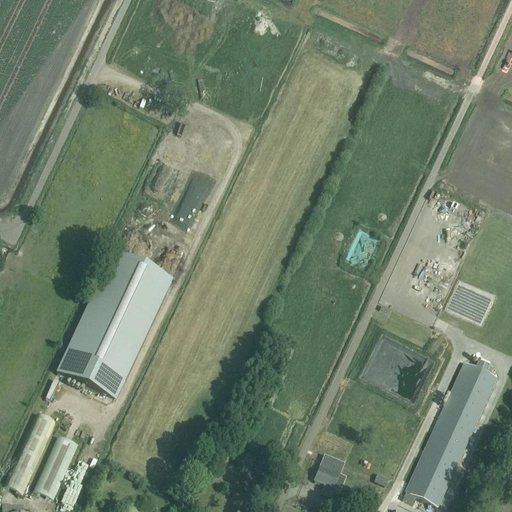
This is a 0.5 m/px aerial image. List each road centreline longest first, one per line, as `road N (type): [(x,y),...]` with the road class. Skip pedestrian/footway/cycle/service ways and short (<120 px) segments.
road 1 (unclassified): [(277,511),(511,6)]
road 2 (unclassified): [(11,240),(127,0)]
